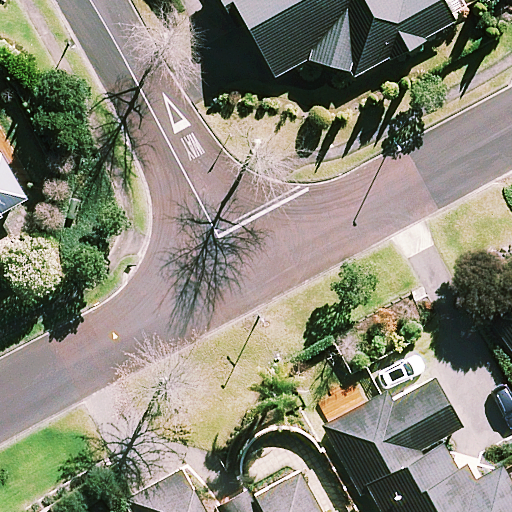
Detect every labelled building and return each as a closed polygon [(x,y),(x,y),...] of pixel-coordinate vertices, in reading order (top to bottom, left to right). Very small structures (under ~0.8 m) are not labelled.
[(221,0),(237,28),(245,24),(274,75),(310,54),(346,65),(357,72),(457,16),(447,0),(221,0)] [(0,209),(29,194),(4,147),(0,149),(0,209)] [(511,297),(490,313),(511,344),(511,297)] [(465,461),(456,464),(440,432),(460,422),(437,374),(392,395),(388,388),(326,418),(360,489),(371,484),(384,511),(511,511),(511,476),(510,477),(504,463),(473,478),(465,461)] [(321,511),(298,466),(213,510),(189,464),(131,495),(139,511),(321,511)]
